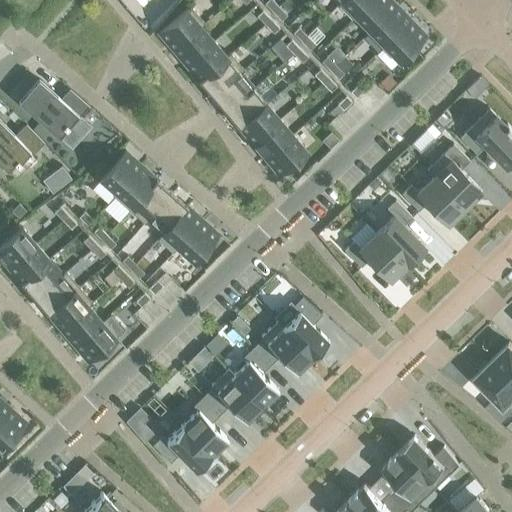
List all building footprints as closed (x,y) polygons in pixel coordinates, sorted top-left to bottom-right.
[(266,0),(264,3),(272,12),(278,6),(271,0),(266,0)] [(352,20),(356,16),(355,16),(371,0),(341,0),(337,4),(352,20)] [(371,0),(355,16),(356,16),(369,30),(395,5),(390,0),(371,0)] [(369,30),(384,45),(410,19),(395,5),(369,30)] [(158,33),(172,49),(200,25),(201,26),(204,23),(190,6),(158,33)] [(278,6),(272,12),(280,20),(286,15),(278,6)] [(256,16),(264,24),(270,18),(262,10),(256,16)] [(270,18),(264,24),(273,33),(279,27),(270,18)] [(410,19),(384,45),(399,60),(425,35),(410,19)] [(172,49),(185,64),(213,41),(201,26),(200,25),(172,49)] [(292,32),(301,41),(306,35),(298,27),(292,32)] [(306,35),(301,41),(309,49),(315,44),(306,35)] [(280,38),(270,47),(285,62),(293,53),(285,45),(285,44),(280,38)] [(285,45),(293,53),(299,48),(290,39),(285,44),(285,45)] [(185,64),(198,80),(226,56),(213,41),(185,64)] [(299,48),(293,53),(302,62),(307,56),(299,48)] [(198,80),(212,96),(240,72),(240,73),(244,70),(229,53),(226,56),(198,80)] [(321,61),(329,70),(335,64),(326,56),(321,61)] [(335,64),(329,70),(337,79),(343,73),(335,64)] [(313,74),(322,83),(327,77),(319,68),(313,74)] [(212,96),(225,111),(253,87),(240,73),(240,72),(212,96)] [(388,75),(380,83),(388,91),(396,83),(388,75)] [(327,77),(322,83),(330,91),(336,86),(327,77)] [(59,137),(79,114),(80,115),(88,105),(69,88),(60,98),(40,80),(32,89),(30,87),(18,100),(59,137)] [(350,91),(355,97),(364,88),(358,83),(350,91)] [(225,111),(238,127),(266,103),(253,87),(225,111)] [(337,104),(342,109),(351,101),(345,95),(336,104),(337,104)] [(238,127),(251,142),(279,119),(266,103),(238,127)] [(337,104),(329,113),(334,118),(343,110),(342,109),(337,104)] [(489,108),(459,136),(476,153),(485,145),(505,165),(511,158),(511,131),(509,128),(510,127),(506,123),(505,125),(489,108)] [(442,112),(436,118),(442,125),(449,119),(442,112)] [(25,124),(14,134),(0,119),(0,162),(9,172),(16,164),(19,166),(22,163),(21,162),(32,152),(33,153),(44,142),(25,124)] [(251,142),(264,158),(292,134),(279,119),(251,142)] [(431,123),(421,133),(429,141),(439,132),(431,123)] [(411,143),(419,151),(429,141),(421,133),(411,143)] [(292,134),(264,158),(278,174),(306,150),(292,134)] [(452,143),(426,169),(433,176),(433,175),(464,206),(481,189),(461,168),(469,160),(452,143)] [(116,192),(141,165),(125,151),(100,178),(116,192)] [(61,165),(51,173),(61,186),(71,178),(61,165)] [(156,179),(141,165),(116,192),(112,195),(128,209),(156,179)] [(410,184),(401,193),(418,210),(426,202),(447,222),(464,206),(433,175),(433,176),(417,191),(410,184)] [(147,219),(171,192),(156,179),(128,209),(144,224),(148,220),(147,219)] [(148,220),(162,233),(186,206),(171,192),(147,219),(148,220)] [(393,215),(376,231),(407,263),(424,246),(403,225),(412,216),(395,199),(386,208),(393,215)] [(18,203),(11,211),(18,219),(26,211),(18,203)] [(53,212),(62,220),(68,214),(59,206),(53,212)] [(162,233),(177,246),(202,219),(186,206),(162,233)] [(92,220),(84,211),(78,216),(86,225),(92,220)] [(68,214),(62,220),(70,229),(76,223),(68,214)] [(202,219),(177,246),(193,261),(218,233),(202,219)] [(92,231),(101,240),(107,234),(98,226),(92,231)] [(0,244),(0,258),(7,267),(35,243),(21,227),(0,244)] [(352,241),(343,249),(360,266),(369,258),(389,278),(405,262),(406,263),(407,263),(376,231),(359,247),(352,241)] [(107,234),(101,240),(109,249),(115,243),(107,234)] [(82,241),(90,250),(96,244),(88,235),(82,241)] [(7,267),(20,282),(48,259),(35,243),(7,267)] [(96,244),(90,250),(99,258),(105,253),(96,244)] [(121,261),(129,269),(135,263),(127,255),(121,261)] [(20,282),(34,298),(62,274),(61,273),(48,259),(20,282)] [(135,263),(129,269),(138,278),(143,272),(135,263)] [(111,270),(119,279),(125,273),(116,265),(111,270)] [(34,298),(47,313),(78,287),(64,270),(61,273),(62,274),(34,298)] [(125,273),(119,279),(128,287),(133,282),(125,273)] [(148,288),(153,294),(162,285),(156,279),(148,288)] [(47,313),(60,329),(88,305),(88,306),(92,303),(78,287),(47,313)] [(140,306),(149,298),(144,292),(135,301),(140,306)] [(278,319),(277,320),(312,356),(313,355),(314,356),(322,347),(328,340),(312,323),(321,314),(301,296),(292,305),(297,310),(283,324),(278,319)] [(60,329),(73,344),(101,321),(88,306),(88,305),(60,329)] [(262,336),(253,345),(273,366),(282,357),(296,371),(311,356),(311,357),(312,356),(277,320),(261,335),(262,336)] [(101,321),(73,344),(87,361),(115,337),(101,321)] [(511,381),(511,345),(509,342),(491,360),(511,381)] [(227,368),(226,369),(262,405),(266,402),(265,401),(278,389),(264,375),(273,366),(253,345),(243,355),(247,360),(233,374),(227,368)] [(511,413),(511,381),(491,360),(473,377),(493,398),(485,406),(502,423),(511,413)] [(211,386),(202,395),(222,415),(231,406),(245,421),(252,414),(253,414),(262,405),(226,369),(210,385),(211,386)] [(197,409),(182,424),(211,454),(212,454),(212,453),(227,438),(213,424),(222,415),(202,395),(192,404),(197,409)] [(0,417),(9,407),(0,399),(0,417)] [(9,407),(0,417),(0,449),(25,421),(9,407)] [(162,434),(152,444),(169,462),(179,453),(195,470),(202,464),(203,464),(211,456),(211,455),(211,454),(182,424),(167,438),(162,434)] [(414,435),(398,450),(435,488),(459,464),(444,446),(434,455),(414,435)] [(410,511),(435,488),(398,450),(382,466),(400,485),(392,494),(406,509),(409,511),(410,511)] [(84,464),(73,475),(81,483),(92,472),(84,464)] [(365,483),(348,499),(360,511),(403,511),(406,509),(392,494),(390,491),(381,500),(365,483)] [(468,485),(448,501),(457,511),(477,496),(468,485)] [(81,507),(76,511),(125,511),(126,511),(115,500),(112,503),(101,492),(83,509),(81,507)] [(456,511),(490,511),(477,496),(457,511),(456,511)] [(360,511),(348,499),(335,511),(360,511)]
